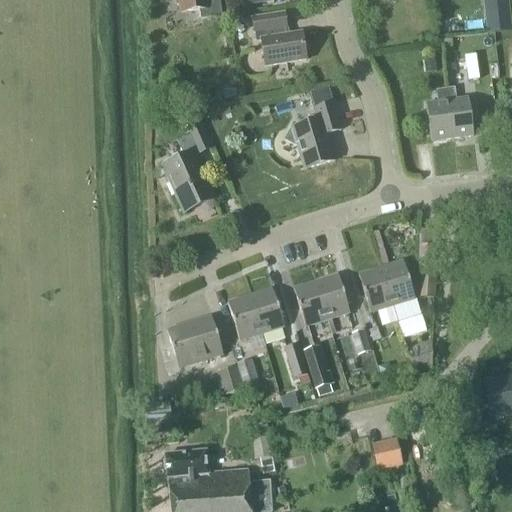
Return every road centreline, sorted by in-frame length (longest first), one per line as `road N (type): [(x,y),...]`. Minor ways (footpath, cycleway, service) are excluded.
road 1 (residential): [(160,285),(242,249),(391,203)]
road 2 (residential): [(334,0),(344,51),(374,113),(391,203)]
road 3 (residential): [(391,203),(511,186)]
